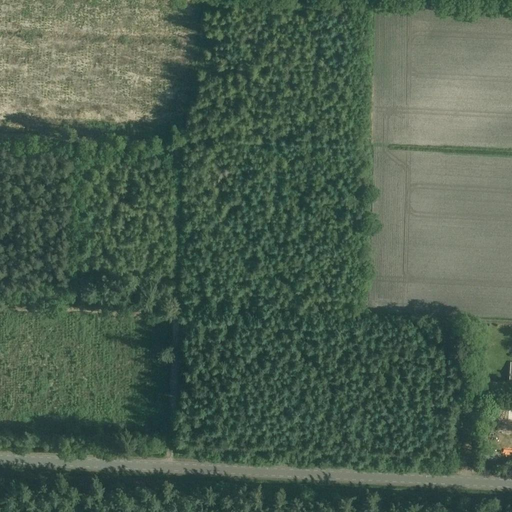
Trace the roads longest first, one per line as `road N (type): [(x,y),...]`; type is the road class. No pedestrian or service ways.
road 1 (tertiary): [(511,483),(0,458)]
road 2 (track): [(164,148),(175,153),(180,183),(169,467)]
road 3 (track): [(175,314),(0,306)]
road 4 (track): [(0,134),(164,148)]
road 5 (track): [(465,481),(473,322)]
